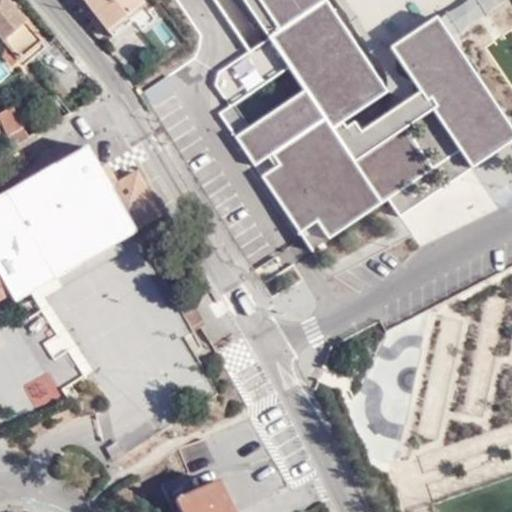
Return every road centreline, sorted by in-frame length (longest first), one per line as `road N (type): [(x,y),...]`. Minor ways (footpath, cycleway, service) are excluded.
road 1 (residential): [(43,0),(87,38),(267,346)]
road 2 (residential): [(511,223),(267,346)]
road 3 (residential): [(267,346),(357,511)]
